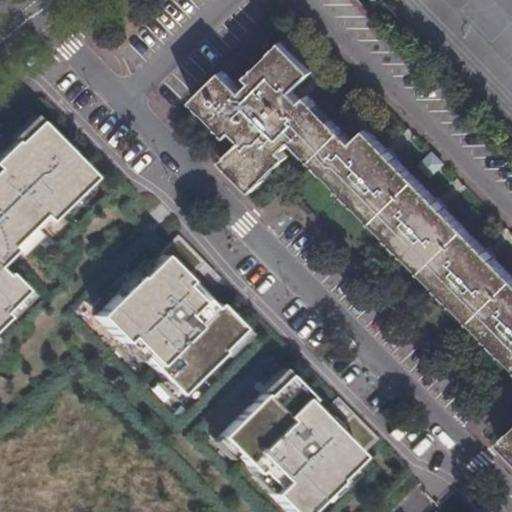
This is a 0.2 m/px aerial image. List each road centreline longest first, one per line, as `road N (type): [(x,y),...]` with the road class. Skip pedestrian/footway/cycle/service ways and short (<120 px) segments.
road 1 (residential): [(122,105),(511,502)]
road 2 (residential): [(304,0),(511,212)]
road 3 (residential): [(122,105),(228,0)]
road 4 (residential): [(31,14),(122,105)]
